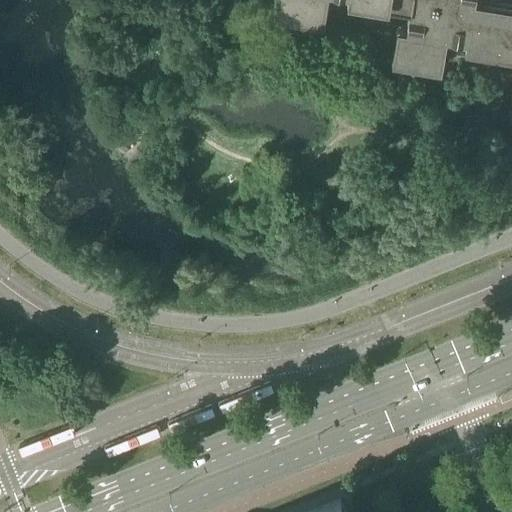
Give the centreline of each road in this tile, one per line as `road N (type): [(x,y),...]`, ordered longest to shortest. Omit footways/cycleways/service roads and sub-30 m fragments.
road 1 (secondary): [(444,365),(55,511)]
road 2 (secondary): [(171,511),(454,397)]
road 3 (unclassified): [(499,511),(454,397)]
